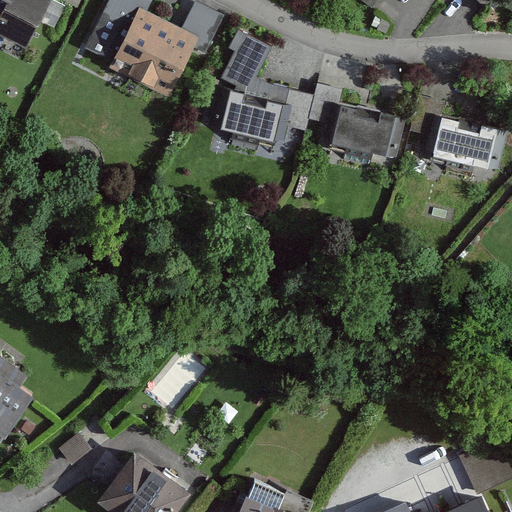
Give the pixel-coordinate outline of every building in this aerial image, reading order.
[(0,0),(0,23),(5,26),(3,30),(35,45),(56,0),(0,0)] [(224,20),(194,7),(184,29),(148,13),(153,2),(148,0),(110,0),(88,49),(118,62),(115,69),(175,97),(195,52),(207,57),(224,20)] [(224,81),(240,87),(230,129),(288,143),(293,122),(309,126),(316,95),(258,82),(271,47),(242,32),(232,49),(239,52),(224,81)] [(340,146),(398,158),(407,118),(350,106),(353,94),(321,87),(314,119),(344,125),(340,146)] [(438,158),(495,170),(503,129),(445,117),(448,104),(420,99),(413,132),(442,137),(438,158)] [(0,438),(5,442),(37,393),(21,383),(28,373),(0,354),(0,438)] [(349,386),(324,374),(317,390),(342,401),(349,386)] [(62,450),(74,465),(91,451),(80,436),(62,450)] [(511,468),(499,437),(461,453),(477,490),(511,475),(511,468)] [(103,499),(121,511),(181,511),(195,491),(136,451),(103,499)] [(245,511),(317,511),(322,502),(278,483),(275,490),(258,483),(245,511)] [(400,485),(366,497),(371,511),(405,499),(400,485)] [(436,511),(431,497),(393,511),(492,511),(487,499),(455,511),(436,511)]
